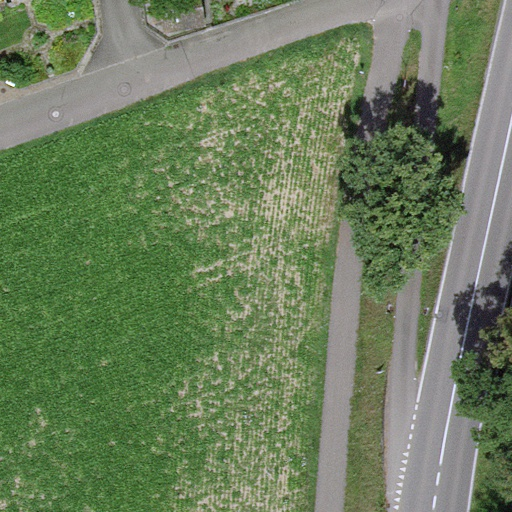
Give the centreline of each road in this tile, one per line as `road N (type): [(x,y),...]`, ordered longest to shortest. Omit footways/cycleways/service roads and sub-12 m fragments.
road 1 (track): [(417,0),(397,19),(364,171),(330,511)]
road 2 (residential): [(436,489),(408,443),(402,357),(439,0)]
road 3 (residential): [(0,122),(371,0)]
road 4 (primary): [(436,489),(511,128)]
